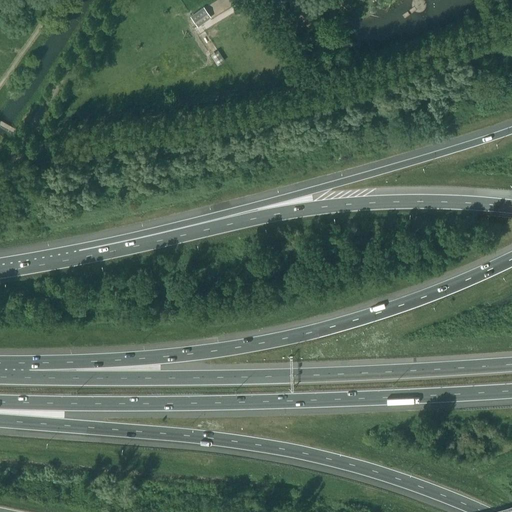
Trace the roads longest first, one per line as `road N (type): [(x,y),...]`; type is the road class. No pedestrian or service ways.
road 1 (motorway): [(0,402),(511,390)]
road 2 (motorway): [(511,257),(409,301),(294,335),(28,374)]
road 3 (motorway): [(511,364),(221,377),(28,374)]
road 4 (motorway): [(0,420),(286,452),(391,479),(471,511)]
road 5 (motorway): [(511,130),(76,258)]
road 6 (motorway): [(511,207),(320,207),(76,258)]
